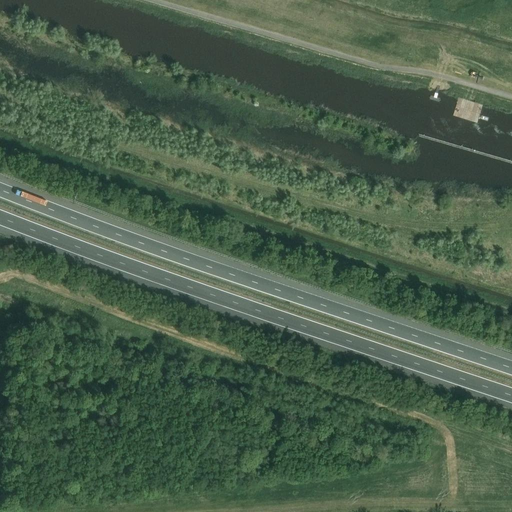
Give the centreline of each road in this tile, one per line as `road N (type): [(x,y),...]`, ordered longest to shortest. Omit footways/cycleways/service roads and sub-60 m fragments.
road 1 (motorway): [(511,367),(147,248),(0,190)]
road 2 (motorway): [(0,219),(237,307),(511,395)]
